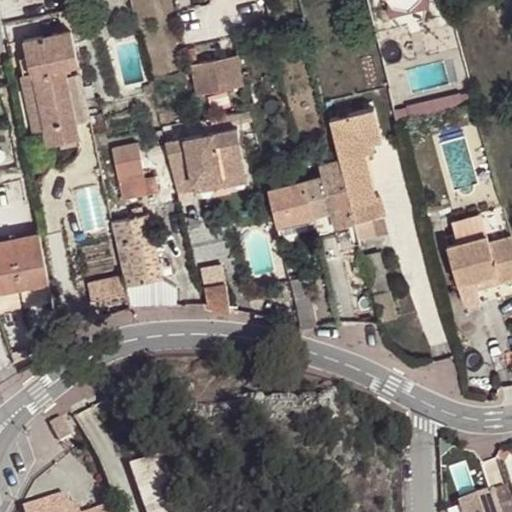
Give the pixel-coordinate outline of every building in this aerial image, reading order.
[(77,121),(90,118),(71,30),(24,40),(31,72),(22,74),(34,129),(44,127),(48,143),(60,141),(76,138),(80,136),(77,121)] [(190,65),(197,94),(244,83),(238,54),(190,65)] [(366,136),(380,132),(374,107),(360,111),(366,136)] [(254,119),(251,110),(211,117),(213,127),(254,119)] [(360,111),(329,118),(340,159),(355,222),(355,223),(364,221),(383,216),(386,216),(381,196),(376,197),(365,153),(360,137),(366,136),(360,111)] [(213,177),(244,172),(236,128),(204,134),(213,177)] [(360,137),(365,153),(370,153),(373,152),(370,143),(382,140),(380,132),(366,136),(360,137)] [(204,134),(165,140),(178,192),(195,189),(193,181),(213,177),(204,134)] [(78,143),(76,138),(60,141),(62,146),(78,143)] [(355,222),(340,159),(319,164),(322,175),(306,180),(316,225),(333,221),(334,227),(351,223),(355,222)] [(143,172),(147,188),(174,182),(170,167),(143,172)] [(147,188),(143,172),(118,178),(122,198),(148,192),(147,188)] [(213,177),(215,185),(245,180),(244,172),(213,177)] [(193,181),(195,189),(215,185),(213,177),(193,181)] [(279,234),(316,225),(306,180),(269,188),(274,211),(279,234)] [(149,213),(112,221),(127,286),(149,281),(140,240),(155,237),(149,213)] [(459,242),(487,234),(481,214),(453,222),(459,242)] [(383,216),(364,221),(368,236),(387,231),(383,216)] [(318,235),(351,227),(351,223),(334,227),(333,221),(316,225),(318,235)] [(38,232),(0,239),(0,308),(19,304),(16,287),(48,281),(38,232)] [(511,277),(511,237),(511,236),(489,242),(487,234),(459,242),(447,245),(457,283),(482,277),(495,273),(498,282),(511,277)] [(140,240),(149,281),(163,278),(155,237),(140,240)] [(365,256),(381,322),(396,318),(380,252),(365,256)] [(201,276),(204,291),(225,290),(221,272),(201,276)] [(495,273),(482,277),(484,285),(498,282),(495,273)] [(290,278),(301,328),(317,324),(305,274),(290,278)] [(149,281),(127,286),(131,307),(177,306),(176,284),(163,278),(149,281)] [(204,291),(208,306),(230,312),(225,290),(204,291)] [(61,417),(50,423),(60,440),(70,434),(61,417)] [(511,511),(511,510),(507,511),(500,511),(494,491),(460,503),(463,511),(511,511)] [(117,511),(114,502),(84,511),(79,511),(76,501),(70,504),(66,493),(22,507),(23,511),(117,511)]
